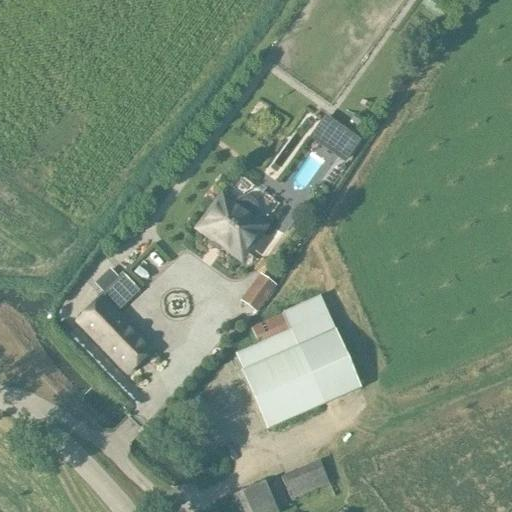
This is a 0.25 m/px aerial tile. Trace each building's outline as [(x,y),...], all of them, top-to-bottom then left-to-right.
[(348,136),(338,151),(351,160),(361,145),(348,136)] [(235,204),(233,207),(221,199),(199,229),(211,238),(210,240),(214,243),(216,242),(222,246),(221,248),(226,252),(227,250),(239,259),(261,228),(250,220),(252,216),(253,215),(254,213),(254,211),(254,209),(254,208),(253,206),(252,204),(251,203),(250,202),(248,201),(246,200),(245,200),(243,200),(241,200),(239,201),(238,202),(236,203),(235,204)] [(137,292),(120,274),(96,297),(99,300),(100,300),(114,314),(137,292)] [(255,312),(273,287),(259,276),(241,301),(255,312)] [(100,300),(99,300),(77,322),(126,374),(150,351),(114,314),(100,300)] [(297,347),(290,331),(295,329),(287,312),(249,328),(257,346),(236,356),(243,372),(241,373),(266,430),(359,389),(334,331),(297,347)] [(281,476),(291,499),(328,483),(318,460),(281,476)] [(274,511),(262,485),(233,498),(238,511),(274,511)]
